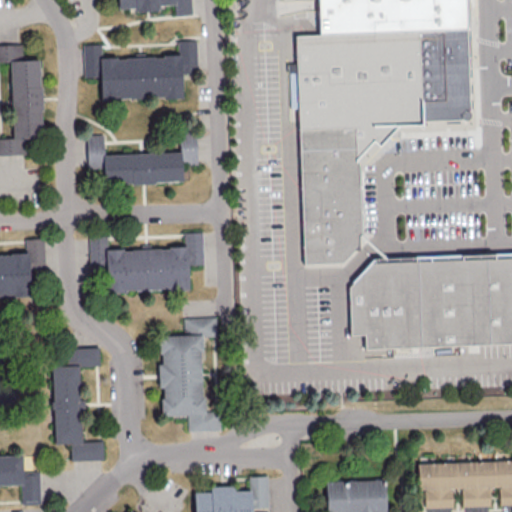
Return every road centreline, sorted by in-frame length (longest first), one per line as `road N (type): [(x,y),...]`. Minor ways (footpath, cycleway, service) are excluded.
road 1 (residential): [(48,0),(68,63),(64,244),(75,311),(116,344),(128,438),(152,460)]
road 2 (residential): [(221,213),(0,221)]
road 3 (residential): [(511,417),(343,423)]
road 4 (residential): [(287,435),(152,460)]
